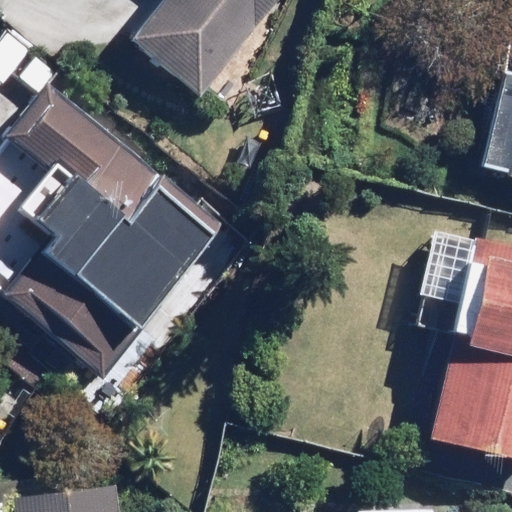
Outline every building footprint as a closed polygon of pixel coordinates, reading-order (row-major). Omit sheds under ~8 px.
[(161,0),(131,37),(200,93),(274,0),(161,0)] [(511,66),(504,64),(478,167),(511,175),(511,66)] [(19,201),(55,229),(34,257),(0,230),(0,296),(105,377),(218,228),(42,94),(9,137),(47,165),(19,201)] [(418,378),(438,383),(426,436),(511,456),(511,254),(479,246),(451,240),(418,378)] [(118,511),(114,482),(14,497),(16,511),(118,511)]
